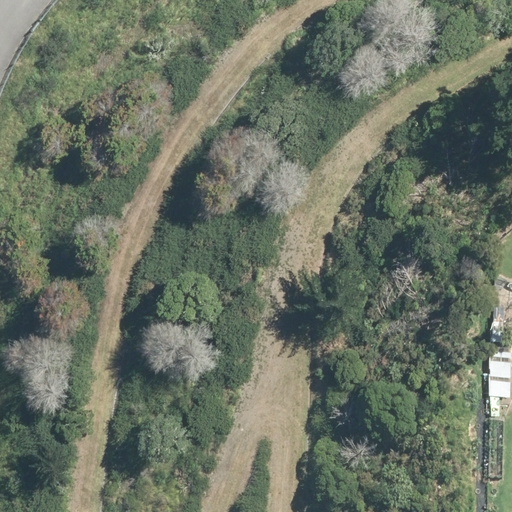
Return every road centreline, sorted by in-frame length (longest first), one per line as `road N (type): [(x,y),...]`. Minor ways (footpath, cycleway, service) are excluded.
road 1 (track): [(350,0),(212,99),(170,171),(98,344),(83,511)]
road 2 (track): [(266,511),(273,381),(316,230),(356,155),(414,104),(511,45)]
road 3 (track): [(202,511),(211,477),(273,381)]
